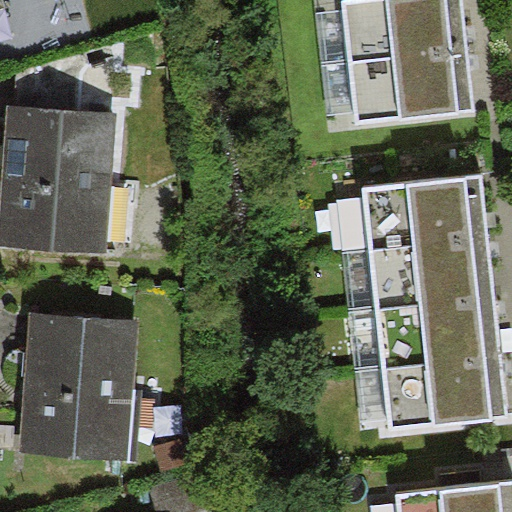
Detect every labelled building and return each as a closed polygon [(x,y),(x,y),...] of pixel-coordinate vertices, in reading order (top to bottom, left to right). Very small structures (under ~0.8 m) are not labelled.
[(399,0),(341,7),(349,68),(469,54),(462,0),(399,0)] [(476,117),(469,54),(349,68),(356,131),(476,117)] [(115,116),(6,111),(0,218),(0,250),(108,256),(115,116)] [(482,181),(363,194),(370,255),(489,242),(482,181)] [(489,242),(370,255),(376,312),(495,299),(489,242)] [(495,299),(376,312),(383,374),(502,361),(495,299)] [(29,318),(22,457),(135,462),(142,324),(29,318)] [(502,361),(383,374),(389,436),(432,431),(433,435),(494,429),(493,423),(507,421),(502,361)] [(511,511),(511,487),(396,500),(397,511),(511,511)]
